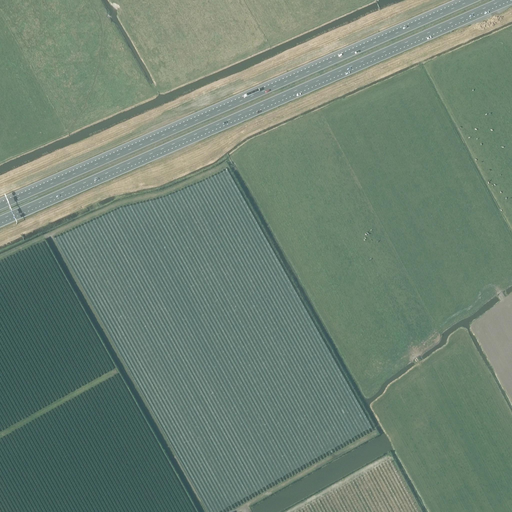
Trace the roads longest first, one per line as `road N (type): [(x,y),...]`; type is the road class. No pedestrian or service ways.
road 1 (trunk): [(0,219),(503,0)]
road 2 (trunk): [(472,0),(0,206)]
